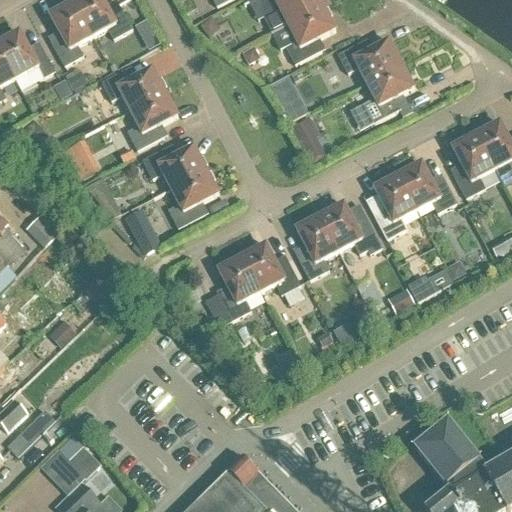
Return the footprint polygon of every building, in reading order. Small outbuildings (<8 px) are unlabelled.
[(133,36),(119,10),(108,16),(99,0),(91,0),(74,9),(94,44),(109,36),(114,47),(133,36)] [(243,0),(210,0),(218,14),(243,0)] [(265,0),(260,3),(248,9),(258,27),(263,24),(272,41),(324,13),(317,0),(265,0)] [(79,53),(94,44),(74,9),(51,22),(61,42),(51,47),(65,74),(84,63),(79,53)] [(336,37),(324,13),(272,41),(280,57),(286,54),(296,72),(322,58),(317,47),(336,37)] [(209,44),(221,35),(212,24),(200,33),(209,44)] [(21,39),(0,50),(0,57),(16,87),(31,79),(39,74),(45,85),(56,79),(42,53),(31,58),(21,39)] [(359,75),(367,90),(402,72),(390,48),(371,58),(365,48),(338,61),(349,81),(359,75)] [(249,71),(261,65),(255,53),(243,60),(249,71)] [(1,95),(16,87),(0,57),(0,109),(7,106),(1,95)] [(306,83),(318,76),(314,69),(302,75),(306,83)] [(402,72),(367,90),(375,105),(364,111),(375,130),(401,116),(395,106),(415,95),(402,72)] [(131,118),(166,100),(154,76),(134,86),(129,75),(102,89),(112,108),(123,103),(131,118)] [(73,97),(87,89),(81,78),(67,86),(73,97)] [(297,121),(313,113),(305,97),(288,105),(297,121)] [(179,123),(166,100),(131,118),(139,133),(128,139),(138,158),(165,144),(159,134),(179,123)] [(41,134),(35,127),(25,137),(31,144),(41,134)] [(501,129),(477,142),(495,177),(511,169),(511,171),(511,148),(511,149),(501,129)] [(480,185),(495,177),(477,142),(453,154),(463,174),(453,179),(467,206),(486,196),(480,185)] [(85,147),(68,156),(52,164),(58,176),(72,169),(81,187),(100,177),(85,147)] [(172,196),(207,178),(195,154),(175,164),(170,153),(143,167),(153,187),(164,181),(172,196)] [(131,155),(119,162),(124,171),(136,164),(131,155)] [(423,170),(399,183),(417,218),(433,210),(438,221),(457,210),(443,184),(433,190),(423,170)] [(220,201),(207,178),(172,196),(180,211),(169,217),(179,236),(206,222),(200,212),(220,201)] [(402,226),(417,218),(399,183),(375,195),(385,215),(374,221),(388,247),(408,237),(402,226)] [(101,190),(98,186),(83,195),(94,209),(100,202),(102,195),(101,190)] [(345,211),(321,224),(339,259),(355,251),(360,262),(368,257),(371,262),(383,255),(367,224),(355,231),(345,211)] [(50,251),(66,235),(47,217),(32,232),(50,251)] [(324,267),(339,259),(321,224),(297,236),(307,256),(297,261),(311,288),(330,278),(324,267)] [(0,283),(11,272),(10,271),(27,255),(0,228),(0,283)] [(145,263),(162,254),(150,230),(133,239),(145,263)] [(267,252),(243,264),(262,300),(277,292),(282,302),(302,292),(288,266),(277,271),(267,252)] [(246,308),(262,300),(243,264),(219,277),(229,296),(219,302),(233,328),(252,318),(246,308)] [(455,286),(467,280),(460,267),(448,274),(455,286)] [(82,301),(92,311),(110,294),(100,283),(92,290),(92,291),(82,301)] [(416,307),(431,300),(423,286),(409,293),(416,307)] [(397,321),(415,311),(407,296),(388,305),(397,321)] [(355,342),(368,335),(358,316),(345,323),(355,342)] [(62,355),(77,340),(65,329),(50,343),(62,355)] [(323,354),(334,348),(328,338),(317,343),(323,354)] [(0,379),(11,369),(0,357),(0,379)] [(0,427),(10,438),(30,419),(18,406),(0,423),(0,427)] [(56,428),(45,417),(8,454),(19,465),(56,428)] [(511,511),(511,465),(490,478),(481,467),(482,466),(450,428),(417,455),(452,498),(434,511),(511,511)] [(75,444),(59,459),(86,487),(87,488),(103,472),(102,471),(75,444)] [(290,511),(244,464),(195,511),(290,511)] [(103,511),(105,511),(85,491),(63,511),(103,511)]
